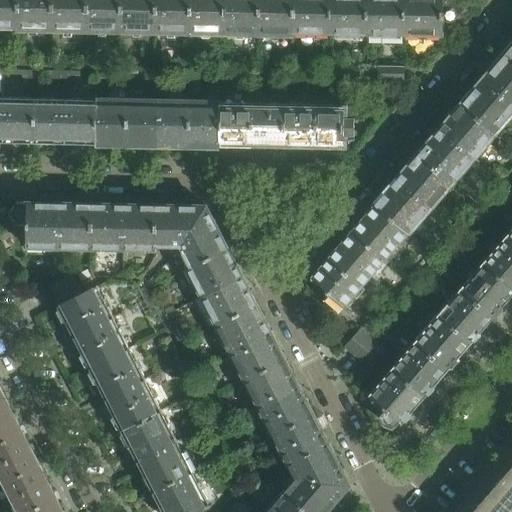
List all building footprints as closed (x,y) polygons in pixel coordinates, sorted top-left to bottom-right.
[(0,0),(0,27),(19,27),(20,0),(0,0)] [(20,0),(19,27),(19,30),(54,30),(54,0),(20,0)] [(54,0),(54,30),(88,31),(88,0),(54,0)] [(88,0),(88,31),(122,32),(122,0),(88,0)] [(122,0),(122,32),(156,32),(156,0),(122,0)] [(156,0),(156,32),(191,33),(191,0),(156,0)] [(191,0),(191,33),(225,34),(225,0),(191,0)] [(225,0),(225,34),(259,35),(260,0),(225,0)] [(260,0),(259,35),(293,35),(293,32),(293,0),(260,0)] [(293,0),(293,32),(329,33),(329,0),(293,0)] [(329,0),(329,33),(366,33),(366,0),(329,0)] [(366,0),(366,33),(403,34),(403,0),(366,0)] [(403,0),(403,34),(443,34),(443,22),(453,23),(453,20),(456,20),(466,9),(458,0),(403,0)] [(511,41),(502,52),(511,60),(511,41)] [(97,50),(88,50),(88,68),(97,68),(97,50)] [(511,60),(502,52),(488,69),(490,71),(483,79),(511,104),(511,60)] [(267,59),(264,59),(259,59),(258,70),(266,70),(267,59)] [(379,80),(404,81),(404,67),(379,67),(379,80)] [(68,71),(64,71),(54,71),(54,75),(53,75),(53,81),(68,81),(68,71)] [(511,112),(511,104),(483,79),(477,86),(475,84),(460,102),(462,104),(495,132),(511,112)] [(36,99),(6,98),(5,142),(35,142),(36,99)] [(67,99),(36,99),(35,142),(66,143),(67,99)] [(99,100),(67,99),(66,143),(98,144),(99,100)] [(130,100),(99,100),(98,144),(129,144),(130,100)] [(160,101),(130,100),(129,144),(159,145),(160,101)] [(190,102),(160,101),(159,145),(189,146),(190,102)] [(222,102),(190,102),(189,146),(221,146),(222,102)] [(254,103),(222,102),(221,146),(253,147),(254,103)] [(495,132),(462,104),(460,102),(445,119),(447,121),(441,128),(474,157),(495,132)] [(286,104),(254,103),(253,147),(285,147),(286,104)] [(317,104),(286,104),(285,147),(316,148),(317,104)] [(345,105),(328,104),(317,104),(316,148),(344,149),(344,135),(354,135),(355,119),(345,118),(345,105)] [(474,157),(441,128),(434,136),(432,134),(418,151),(420,152),(453,181),(474,157)] [(453,181),(420,152),(418,151),(402,169),(404,171),(398,178),(431,207),(453,181)] [(497,165),(491,172),(503,181),(508,175),(497,165)] [(503,181),(491,172),(486,178),(497,188),(503,181)] [(431,207),(398,178),(391,186),(389,184),(374,201),(377,203),(410,231),(431,207)] [(60,203),(17,202),(10,213),(16,225),(20,225),(20,234),(28,234),(27,246),(59,247),(60,203)] [(92,204),(60,203),(59,247),(92,247),(92,204)] [(361,288),(400,242),(410,231),(377,203),(328,259),(361,288)] [(124,204),(92,204),(92,247),(124,248),(124,204)] [(157,205),(124,204),(124,248),(156,249),(156,244),(157,205)] [(195,206),(157,205),(156,244),(179,244),(179,232),(189,232),(189,221),(195,220),(195,206)] [(228,248),(206,206),(195,206),(195,220),(189,221),(189,232),(179,232),(179,244),(182,245),(192,265),(228,248)] [(464,225),(458,220),(453,226),(459,231),(464,225)] [(455,236),(459,231),(453,226),(443,237),(449,243),(455,236)] [(511,240),(506,236),(484,261),(511,285),(511,240)] [(242,275),(228,248),(192,265),(189,267),(203,295),(242,275)] [(438,255),(433,261),(443,269),(448,263),(438,255)] [(361,288),(328,259),(311,278),(330,294),(324,300),(339,313),(361,288)] [(443,269),(433,261),(428,266),(429,267),(426,270),(435,278),(443,269)] [(511,296),(511,285),(484,261),(463,286),(496,315),(511,296)] [(72,275),(59,281),(51,285),(56,295),(77,285),(72,275)] [(256,303),(242,275),(203,295),(217,323),(256,303)] [(77,285),(56,295),(61,305),(59,306),(60,309),(59,311),(63,321),(66,321),(75,337),(114,316),(98,285),(81,294),(77,285)] [(496,315),(463,286),(441,312),(474,340),(496,315)] [(150,298),(144,287),(140,288),(146,300),(150,298)] [(270,329),(256,303),(217,323),(231,350),(270,329)] [(474,340),(441,312),(418,338),(451,367),(474,340)] [(157,313),(153,315),(158,323),(162,321),(157,313)] [(131,348),(124,335),(114,316),(75,337),(83,354),(82,357),(87,366),(90,366),(91,369),(131,348)] [(270,329),(231,350),(245,378),(249,376),(284,357),(270,329)] [(361,330),(346,346),(353,353),(368,336),(361,330)] [(185,331),(174,336),(178,344),(189,338),(185,331)] [(165,337),(169,346),(174,343),(169,335),(165,337)] [(372,348),(373,347),(376,343),(368,336),(353,353),(362,360),(363,358),(371,365),(380,355),(372,348)] [(189,338),(178,344),(182,350),(192,344),(189,338)] [(451,367),(418,338),(394,365),(428,394),(451,367)] [(174,343),(169,346),(174,354),(178,351),(174,343)] [(131,348),(91,369),(92,371),(90,373),(95,383),(98,383),(106,399),(146,378),(131,348)] [(182,359),(178,351),(174,354),(178,361),(182,359)] [(284,357),(249,376),(245,378),(259,405),(298,384),(284,357)] [(199,367),(195,358),(189,362),(193,370),(199,367)] [(182,359),(178,361),(181,369),(186,366),(182,359)] [(428,394),(394,365),(370,394),(386,409),(382,414),(383,415),(382,417),(386,424),(393,427),(395,425),(397,426),(401,421),(403,423),(428,394)] [(190,374),(186,366),(181,369),(185,376),(190,374)] [(190,374),(185,376),(190,384),(194,382),(190,374)] [(146,378),(106,399),(115,416),(114,418),(118,428),(121,428),(123,430),(162,410),(146,378)] [(212,384),(202,389),(206,398),(217,393),(212,384)] [(298,384),(259,405),(274,434),(314,414),(298,384)] [(222,403),(217,393),(206,398),(211,408),(222,403)] [(39,463),(13,413),(5,397),(0,400),(0,472),(4,481),(39,463)] [(162,410),(123,430),(123,432),(123,436),(128,447),(132,448),(138,461),(178,440),(162,410)] [(314,414),(274,434),(288,462),(328,441),(314,414)] [(178,440),(138,461),(145,474),(144,478),(150,489),(153,490),(154,492),(194,471),(178,440)] [(350,484),(328,441),(288,462),(293,472),(297,472),(297,476),(350,484)] [(248,461),(239,461),(245,473),(254,473),(248,461)] [(64,511),(39,463),(4,481),(20,511),(64,511)] [(511,511),(511,467),(473,511),(511,511)] [(209,502),(203,489),(194,471),(154,492),(164,511),(189,511),(194,510),(209,502)] [(326,511),(350,484),(297,476),(296,480),(295,480),(286,491),(310,511),(326,511)] [(310,511),(286,491),(267,511),(310,511)] [(214,511),(215,511),(209,502),(194,510),(189,511),(214,511)]
